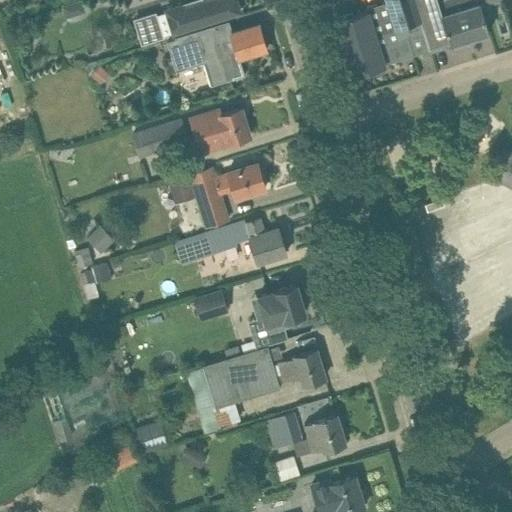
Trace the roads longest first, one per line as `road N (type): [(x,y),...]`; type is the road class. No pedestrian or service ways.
road 1 (tertiary): [(441,481),(327,115)]
road 2 (residential): [(511,64),(327,115)]
road 3 (tertiary): [(327,115),(292,0)]
